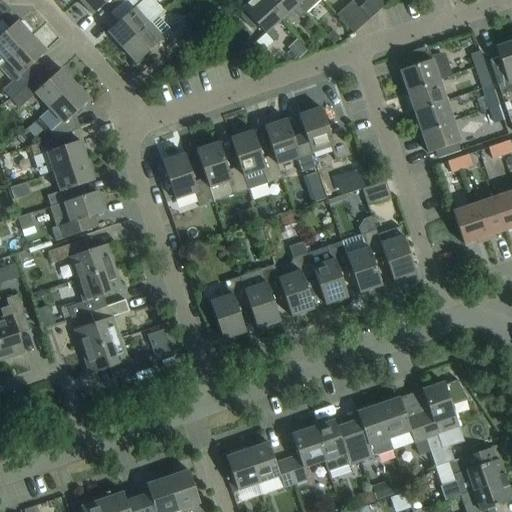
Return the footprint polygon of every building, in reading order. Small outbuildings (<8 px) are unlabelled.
[(114,11),(125,0),(78,0),(92,15),(106,3),(114,11)] [(121,19),(107,32),(121,48),(157,16),(143,0),(126,0),(114,11),(121,19)] [(281,20),(262,0),(252,0),(241,10),(243,11),(241,12),(241,17),(250,27),(255,27),(256,26),(264,34),(254,44),(262,52),(278,38),(271,28),(281,20)] [(300,18),(304,14),(291,0),(262,0),(281,20),(290,11),(300,18)] [(291,0),(304,14),(319,0),(291,0)] [(367,0),(358,9),(368,20),(384,5),(378,0),(367,0)] [(368,20),(358,9),(351,2),(335,16),(352,35),(368,20)] [(157,16),(121,48),(135,64),(153,48),(160,56),(189,31),(181,22),(171,31),(157,16)] [(0,65),(31,37),(17,21),(2,35),(0,33),(0,65)] [(10,100),(37,75),(30,67),(45,53),(31,37),(0,65),(0,69),(12,83),(2,91),(10,100)] [(511,42),(495,48),(498,57),(488,60),(501,96),(511,92),(511,94),(511,42)] [(406,92),(439,81),(438,81),(451,76),(444,54),(430,56),(427,47),(406,54),(410,67),(399,71),(406,92)] [(474,69),(484,66),(479,52),(470,55),(474,69)] [(484,66),(474,69),(479,83),(488,79),(484,66)] [(48,109),(74,85),(60,69),(45,84),(37,75),(10,100),(18,108),(34,94),(48,109)] [(413,112),(446,101),(439,81),(406,92),(413,112)] [(49,140),(57,137),(79,130),(74,114),(89,101),(74,85),(48,109),(62,125),(46,130),(49,140)] [(488,110),(498,106),(491,86),(481,90),(483,97),(478,98),(483,112),(488,110)] [(420,133),(452,122),(446,101),(413,112),(420,133)] [(498,106),(488,110),(493,123),(502,120),(498,106)] [(307,144),(311,154),(330,147),(334,161),(349,156),(341,132),(330,136),(320,108),(297,116),(307,144)] [(311,154),(307,144),(296,147),(286,120),(263,128),(273,155),(277,165),(296,159),(300,173),(315,167),(311,154)] [(452,122),(420,133),(427,154),(460,143),(452,122)] [(277,165),(273,155),(261,159),(252,132),(229,139),(239,167),(247,191),(281,179),(277,165)] [(52,173),(86,161),(79,141),(61,148),(57,137),(49,140),(29,146),(35,165),(49,161),(52,173)] [(498,145),(502,156),(511,152),(508,141),(498,145)] [(247,191),(239,167),(227,171),(218,143),(195,151),(205,179),(209,189),(227,182),(232,196),(247,191)] [(491,159),(502,156),(498,145),(487,148),(491,159)] [(457,159),(461,170),(472,166),(471,164),(481,160),(478,151),(457,159)] [(209,189),(205,179),(193,182),(184,155),(161,163),(174,200),(193,194),(198,207),(213,202),(209,189)] [(451,173),(461,170),(457,159),(447,162),(451,173)] [(50,208),(63,203),(78,198),(74,188),(93,181),(86,161),(52,173),(59,192),(46,197),(50,208)] [(320,184),(315,171),(306,174),(310,188),(320,184)] [(384,181),(370,186),(361,190),(367,207),(390,199),(384,181)] [(505,231),(493,198),(486,201),(482,189),(470,193),(474,205),(473,205),(485,241),(494,238),(492,235),(505,231)] [(511,191),(493,198),(505,231),(511,228),(511,191)] [(78,198),(63,203),(70,224),(104,213),(97,192),(78,198)] [(477,244),(485,241),(473,205),(452,212),(463,245),(475,241),(477,244)] [(279,220),(282,230),(296,225),(292,216),(279,220)] [(377,235),(383,255),(392,282),(415,274),(399,228),(377,235)] [(383,255),(377,235),(375,231),(341,242),(349,266),(358,294),(381,286),(371,259),(383,255)] [(338,270),(349,266),(341,242),(307,254),(315,278),(324,305),(347,298),(338,270)] [(75,280),(113,267),(105,245),(79,254),(75,243),(47,252),(51,264),(68,258),(75,280)] [(303,282),(315,278),(307,254),(292,259),(287,269),(290,275),(278,279),(281,289),(290,317),(313,309),(303,282)] [(281,289),(278,279),(273,266),(239,277),(247,301),(256,329),(279,321),(269,293),(281,289)] [(96,310),(98,309),(94,299),(121,290),(113,267),(75,280),(82,302),(66,308),(70,319),(96,310)] [(0,283),(14,283),(13,269),(0,269),(0,283)] [(235,305),(247,301),(239,277),(224,282),(228,296),(209,303),(222,340),(245,333),(235,305)] [(0,319),(0,357),(1,361),(24,353),(15,327),(25,324),(26,326),(27,325),(16,295),(5,300),(7,307),(0,309),(0,312),(2,318),(0,319)] [(81,353),(119,340),(112,318),(128,312),(124,301),(98,309),(96,310),(100,321),(74,330),(81,353)] [(128,349),(136,347),(129,321),(121,323),(128,349)] [(175,322),(160,326),(167,351),(182,347),(175,322)] [(119,340),(81,353),(89,375),(115,366),(119,377),(147,368),(143,356),(127,362),(119,340)] [(177,373),(173,361),(162,365),(166,376),(177,373)] [(448,463),(453,461),(448,446),(463,441),(450,403),(457,400),(459,396),(455,385),(451,383),(444,386),(443,383),(421,391),(428,411),(416,415),(425,441),(435,468),(448,464),(448,463)] [(425,441),(416,415),(405,419),(398,398),(377,406),(392,450),(413,443),(414,444),(425,441)] [(359,462),(392,450),(377,406),(356,413),(363,433),(350,438),(359,462)] [(359,462),(350,438),(340,441),(333,421),(311,428),(323,463),(324,463),(327,473),(359,462)] [(303,470),(323,463),(311,428),(290,435),(297,456),(285,460),(294,486),(307,481),(303,470)] [(294,486),(285,460),(275,464),(268,443),(246,450),(245,446),(244,446),(258,484),(263,497),(294,486)] [(231,493),(258,484),(244,446),(228,452),(230,456),(225,458),(233,481),(228,483),(231,493)] [(444,500),(459,495),(505,480),(498,460),(478,467),(474,454),(453,461),(448,463),(448,464),(455,482),(439,488),(444,500)] [(166,478),(177,511),(199,504),(188,471),(166,478)] [(177,511),(166,478),(145,485),(152,506),(140,510),(140,511),(177,511)] [(511,499),(505,480),(459,495),(466,511),(493,511),(492,508),(511,501),(511,499)] [(140,511),(140,510),(134,511),(128,511),(122,493),(100,501),(103,511),(140,511)] [(103,511),(100,501),(80,507),(81,511),(103,511)]
